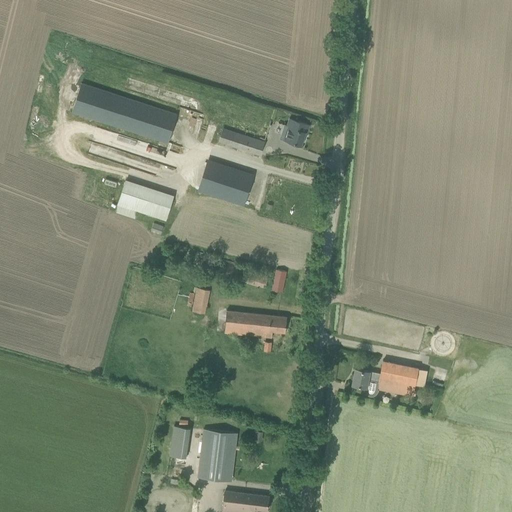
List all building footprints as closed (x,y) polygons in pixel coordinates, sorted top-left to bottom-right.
[(178,114),(81,82),(72,112),(168,143),(178,114)] [(308,128),(309,125),(289,118),(286,125),(285,124),(280,138),(283,139),(284,140),(286,142),(290,142),(291,141),(301,145),(306,129),(308,128)] [(218,142),(261,155),(265,141),(222,127),(218,142)] [(244,206),(254,174),(207,159),(197,191),(244,206)] [(165,221),(174,195),(126,178),(117,204),(165,221)] [(154,223),(151,231),(160,235),(163,226),(154,223)] [(270,272),(183,246),(178,262),(265,288),(270,272)] [(273,290),(281,291),(285,271),(277,269),(273,290)] [(210,290),(197,287),(193,311),(205,313),(210,290)] [(273,331),(275,331),(285,332),(287,316),(227,310),(225,332),(272,337),(273,331)] [(272,342),(265,342),(264,351),(271,352),(272,342)] [(352,384),(362,386),(366,386),(365,390),(365,393),(366,394),(368,396),(370,397),(372,397),(374,396),(376,395),(377,394),(377,392),(378,389),(414,396),(416,383),(424,385),(427,370),(419,368),(383,361),(381,373),(356,368),(352,384)] [(185,458),(190,429),(173,426),(169,455),(185,458)] [(237,434),(204,430),(199,477),(231,481),(237,434)] [(225,511),(228,511),(253,511),(254,509),(267,510),(269,495),(259,494),(227,490),(225,511)]
